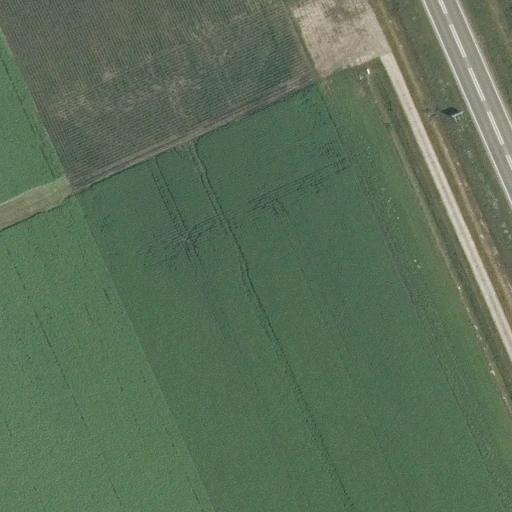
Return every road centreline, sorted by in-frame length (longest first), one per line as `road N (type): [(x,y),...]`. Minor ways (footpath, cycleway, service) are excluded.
road 1 (track): [(511,351),(367,15)]
road 2 (trunk): [(511,167),(439,0)]
